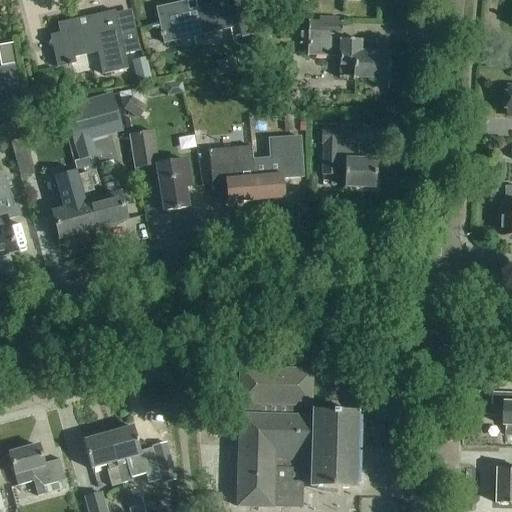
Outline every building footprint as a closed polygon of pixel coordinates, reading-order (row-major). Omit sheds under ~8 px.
[(186,5),(156,11),(164,45),(231,30),(223,0),(210,0),(212,8),(188,14),(186,5)] [(114,13),(57,26),(59,36),(50,38),(51,43),(48,47),(52,49),(57,70),(76,66),(74,60),(96,55),(101,77),(127,71),(124,57),(139,53),(130,12),(115,15),(114,13)] [(388,83),(389,55),(388,55),(388,57),(359,56),(360,43),(358,43),(358,45),(341,44),(342,24),(308,23),(307,59),(308,59),(308,58),(339,59),(338,80),(352,80),(352,82),(388,83)] [(251,68),(244,36),(231,39),(236,60),(215,64),(218,78),(239,73),(238,71),(251,68)] [(146,60),(132,63),(136,83),(151,80),(146,60)] [(0,78),(0,104),(18,102),(12,70),(1,73),(2,78),(0,78)] [(166,99),(184,96),(182,84),(164,87),(166,99)] [(122,132),(112,96),(63,110),(73,146),(122,132)] [(138,121),(145,111),(130,100),(123,111),(138,121)] [(376,163),(357,163),(357,154),(346,153),(347,132),(321,131),(321,146),(323,146),(322,177),(344,178),(344,190),(375,191),(376,163)] [(134,170),(157,166),(152,133),(129,137),(134,170)] [(267,163),(252,164),(253,181),(255,203),(283,201),(281,182),(304,180),(301,142),(268,145),(270,162),(267,163)] [(223,152),(208,153),(212,199),(227,197),(227,206),(255,203),(253,181),(252,164),(250,149),(223,152)] [(33,176),(29,161),(16,164),(20,180),(33,176)] [(67,181),(72,198),(71,199),(74,209),(51,215),(59,241),(92,232),(78,179),(73,163),(54,169),(58,184),(67,181)] [(188,211),(184,191),(190,191),(186,163),(156,167),(159,183),(158,183),(158,184),(163,215),(188,211)] [(92,232),(126,223),(119,197),(86,206),(83,197),(93,194),(88,176),(78,179),(92,232)] [(0,258),(15,254),(6,222),(15,219),(4,178),(0,178),(0,258)] [(504,205),(503,237),(511,237),(511,188),(506,188),(505,205),(504,205)] [(240,418),(238,509),(301,510),(302,474),(310,475),(310,490),(354,491),(357,416),(312,414),(312,420),(300,420),(301,408),(310,408),(311,373),(240,372),(239,406),(244,406),(244,418),(240,418)] [(511,396),(492,395),(491,417),(504,418),(503,429),(506,429),(506,439),(511,438),(511,396)] [(139,454),(132,430),(107,437),(121,488),(132,485),(132,482),(146,478),(149,487),(162,484),(164,488),(178,484),(167,445),(153,449),(153,450),(139,454)] [(121,488),(107,437),(82,444),(91,473),(107,468),(108,473),(106,473),(111,491),(121,488)] [(38,448),(8,456),(17,488),(32,484),(34,491),(43,488),(64,483),(58,462),(43,466),(38,448)] [(511,506),(511,472),(499,472),(498,506),(511,506)] [(64,483),(43,488),(45,496),(66,491),(64,483)] [(106,511),(101,494),(83,499),(86,511),(106,511)] [(222,511),(221,496),(203,498),(204,511),(222,511)]
